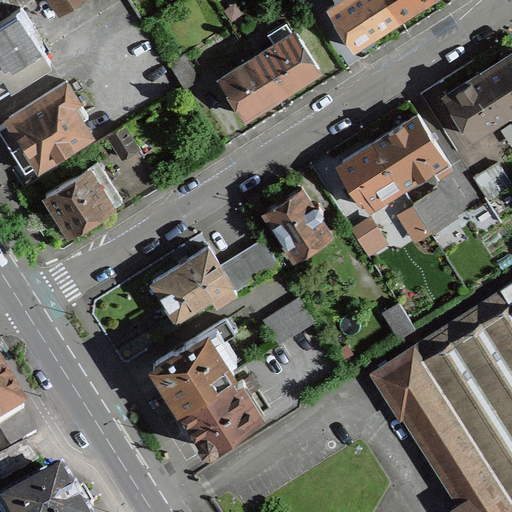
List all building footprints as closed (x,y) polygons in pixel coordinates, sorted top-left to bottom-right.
[(0,90),(49,59),(28,27),(52,12),(44,0),(26,0),(10,10),(0,16),(0,90)] [(0,0),(0,16),(10,10),(2,0),(0,0)] [(2,0),(10,10),(23,1),(25,0),(2,0)] [(53,0),(60,12),(78,0),(53,0)] [(399,16),(388,0),(338,0),(339,0),(329,7),(353,45),(357,43),(358,44),(363,46),(374,39),(375,34),(374,32),(399,16)] [(388,0),(399,16),(423,0),(388,0)] [(274,42),(252,56),(276,94),(302,78),(303,79),(315,71),(315,69),(320,67),(295,28),(293,30),(286,19),(268,31),(274,42)] [(483,69),(508,110),(511,113),(511,46),(509,46),(501,51),(500,57),(501,58),(483,69)] [(184,52),(169,61),(174,69),(185,85),(198,76),(184,52)] [(276,94),(252,56),(221,76),(246,114),(247,112),(248,113),(253,115),(260,110),(261,105),(276,94)] [(184,85),(174,69),(136,93),(146,109),(184,85)] [(471,134),(508,110),(483,69),(445,94),(471,134)] [(36,163),(38,161),(39,163),(90,131),(76,109),(82,105),(66,79),(9,116),(10,118),(8,119),(0,124),(0,129),(25,169),(36,163)] [(373,139),(402,185),(432,165),(436,171),(435,171),(436,174),(451,165),(418,112),(373,139)] [(138,146),(123,123),(108,133),(112,139),(123,156),(138,146)] [(112,139),(108,133),(103,136),(107,143),(112,139)] [(369,206),(402,185),(373,139),(343,158),(340,168),(362,200),(364,198),(369,206)] [(88,165),(112,204),(122,198),(97,159),(88,165)] [(511,181),(498,160),(474,176),(488,198),(511,182),(511,181)] [(70,231),(112,204),(88,165),(46,192),(70,231)] [(312,201),(302,185),(265,209),(294,255),(332,231),(321,215),(323,209),(318,201),(312,201)] [(413,202),(432,232),(457,216),(438,187),(413,202)] [(353,228),(367,250),(384,239),(370,217),(353,228)] [(245,288),(281,265),(265,239),(221,265),(236,288),(242,284),(245,288)] [(217,301),(236,288),(221,265),(208,244),(154,279),(177,315),(211,293),(217,301)] [(511,511),(511,281),(374,370),(401,413),(404,411),(461,501),(455,505),(459,511),(511,511)] [(315,319),(300,295),(265,317),(280,341),(315,319)] [(384,310),(400,336),(415,326),(399,301),(384,310)] [(153,362),(180,404),(234,370),(227,360),(237,354),(225,336),(235,330),(238,328),(230,314),(227,316),(226,315),(153,362)] [(8,377),(9,377),(1,364),(0,364),(0,423),(23,410),(24,409),(6,380),(9,378),(8,377)] [(234,370),(180,404),(207,447),(258,414),(237,381),(231,373),(235,371),(234,370)] [(237,381),(258,414),(264,410),(243,377),(237,381)] [(0,423),(0,427),(11,445),(36,432),(23,410),(0,423)] [(0,477),(1,480),(20,470),(10,451),(0,455),(0,477)] [(0,505),(0,511),(85,511),(84,510),(93,505),(88,495),(83,488),(74,493),(62,472),(0,505)]
